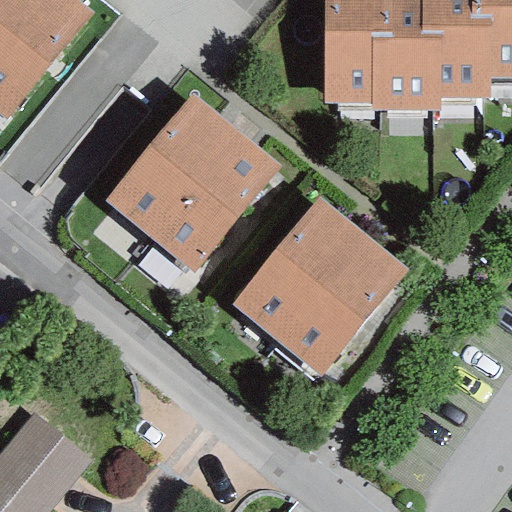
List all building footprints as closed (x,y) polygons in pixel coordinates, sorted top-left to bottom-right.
[(91,13),(75,0),(27,0),(0,32),(0,119),(1,120),(91,13)] [(0,0),(0,32),(27,0),(0,0)] [(322,0),(322,104),(368,104),(369,35),(388,35),(388,0),(322,0)] [(421,0),(388,0),(388,35),(369,35),(368,104),(368,111),(438,111),(438,98),(438,35),(421,35),(421,0)] [(469,0),(421,0),(421,35),(438,35),(438,98),(488,98),(488,78),(489,19),(469,19),(469,0)] [(511,0),(469,0),(469,19),(489,19),(488,78),(511,78),(511,0)] [(100,201),(143,237),(234,130),(190,94),(100,201)] [(278,166),(234,130),(143,237),(188,274),(278,166)] [(228,306),(271,342),(362,235),(318,199),(228,306)] [(406,271),(362,235),(271,342),(316,379),(406,271)] [(46,511),(89,459),(32,415),(0,451),(0,511),(46,511)]
